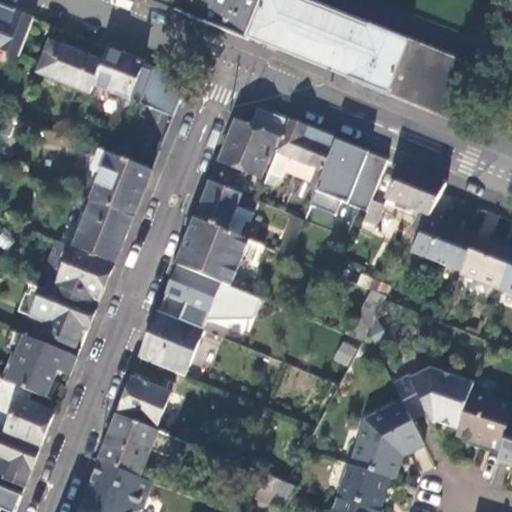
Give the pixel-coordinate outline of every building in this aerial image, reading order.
[(388,90),(458,118),(478,68),(370,25),(369,29),(367,28),(295,0),(149,0),(251,40),(253,36),(350,75),(348,79),(386,94),(388,90)] [(34,20),(15,12),(11,24),(0,19),(0,48),(19,57),(34,20)] [(93,86),(103,63),(51,42),(38,74),(90,95),(93,86)] [(144,63),(109,49),(103,63),(93,86),(130,100),(144,63)] [(116,103),(97,149),(99,149),(133,163),(152,117),(116,103)] [(237,120),(220,162),(262,178),(278,139),(282,140),(289,120),(259,108),(257,110),(252,122),(262,127),(261,131),(237,120)] [(23,119),(6,112),(0,128),(0,163),(5,165),(23,119)] [(289,120),(282,140),(277,152),(323,171),(336,139),(289,120)] [(376,156),(336,139),(323,171),(319,181),(327,184),(347,192),(350,185),(348,184),(353,170),(368,176),(376,156)] [(133,217),(152,171),(133,163),(99,149),(90,171),(101,175),(92,200),(94,201),(133,217)] [(446,184),(400,165),(387,198),(430,215),(446,184)] [(319,181),(313,195),(322,199),(327,184),(319,181)] [(242,195),(212,183),(197,219),(226,231),(235,210),(242,195)] [(365,214),(375,191),(365,187),(355,210),(365,214)] [(257,201),(242,195),(235,210),(251,216),(257,201)] [(115,263),(133,217),(94,201),(75,247),(115,263)] [(411,227),(421,232),(429,217),(419,212),(411,227)] [(421,232),(410,252),(460,272),(474,236),(462,231),(465,222),(446,214),(442,223),(429,217),(421,232)] [(303,220),(293,216),(279,252),(288,256),(303,220)] [(226,231),(197,219),(178,266),(206,278),(213,280),(227,286),(246,239),(226,231)] [(474,236),(460,272),(458,276),(499,292),(511,258),(511,243),(490,235),(487,241),(474,236)] [(73,246),(59,241),(45,275),(60,281),(73,246)] [(99,301),(115,263),(75,247),(73,246),(60,281),(45,275),(40,287),(45,289),(90,307),(94,299),(99,301)] [(511,258),(499,292),(511,297),(511,258)] [(206,278),(178,266),(159,313),(189,325),(200,299),(193,297),(196,289),(201,291),(206,278)] [(213,280),(206,278),(201,291),(208,294),(213,280)] [(31,283),(20,310),(34,316),(45,289),(40,287),(31,283)] [(89,327),(96,309),(90,307),(45,289),(34,316),(52,323),(47,335),(77,348),(86,326),(89,327)] [(386,295),(371,289),(351,337),(362,341),(386,295)] [(189,325),(159,313),(141,360),(185,378),(203,331),(189,325)] [(77,357),(24,335),(6,382),(31,392),(46,398),(58,369),(70,374),(77,357)] [(362,341),(351,337),(349,336),(339,352),(343,353),(352,359),(362,341)] [(338,384),(352,359),(343,353),(327,380),(338,384)] [(411,376),(394,384),(402,400),(413,421),(429,413),(433,421),(460,430),(474,388),(475,384),(433,369),(412,379),(411,376)] [(171,393),(133,378),(118,417),(155,431),(171,393)] [(6,382),(0,379),(0,433),(2,435),(40,450),(55,413),(27,402),(31,392),(6,382)] [(511,420),(511,402),(474,388),(460,430),(458,434),(502,450),(511,420)] [(424,444),(413,421),(402,400),(365,420),(355,448),(395,475),(401,455),(424,444)] [(155,431),(118,417),(99,462),(139,478),(158,432),(155,431)] [(511,420),(502,450),(499,459),(511,463),(511,420)] [(24,488),(40,450),(2,435),(0,438),(0,475),(5,477),(4,481),(24,488)] [(395,475),(355,448),(349,465),(391,480),(393,481),(395,475)] [(139,478),(99,462),(80,509),(88,511),(138,511),(142,511),(153,483),(139,478)] [(379,511),(391,480),(349,465),(347,465),(332,511),(379,511)] [(297,487),(265,474),(256,498),(284,509),(297,487)] [(0,511),(2,511),(14,511),(21,497),(0,487),(0,511)]
